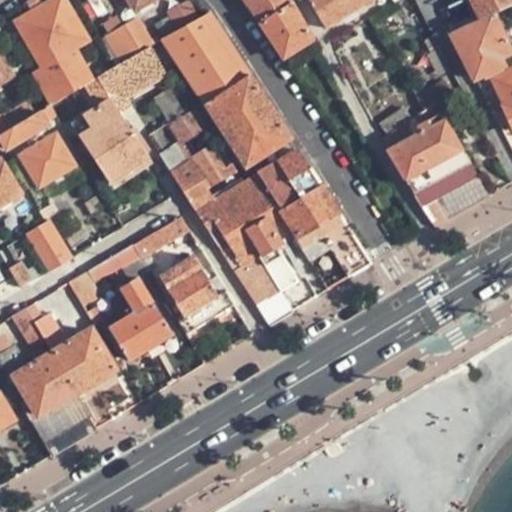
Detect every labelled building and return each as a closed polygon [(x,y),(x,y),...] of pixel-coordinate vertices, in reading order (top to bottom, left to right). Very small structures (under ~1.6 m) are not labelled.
[(68,0),(49,0),(32,10),(14,20),(54,86),(75,73),(70,64),(84,56),(79,46),(91,39),(68,0)] [(30,0),(28,2),(32,10),(49,0),(48,0),(30,0)] [(127,0),(135,11),(154,0),(127,0)] [(290,0),(244,0),(258,21),(292,2),(291,0),(290,0)] [(309,0),(327,29),(370,3),(368,0),(309,0)] [(391,0),(374,0),(370,3),(375,11),(391,0)] [(511,0),(470,0),(480,19),(494,13),(511,4),(511,0)] [(292,2),(258,21),(284,60),(313,43),(292,2)] [(251,75),(211,11),(163,38),(206,103),(251,75)] [(511,53),(511,49),(494,13),(480,19),(451,33),(476,81),(507,67),(503,58),(511,53)] [(102,41),(117,66),(153,44),(154,42),(140,18),(102,41)] [(117,66),(107,72),(118,89),(122,87),(128,96),(170,71),(153,44),(117,66)] [(12,74),(4,60),(0,62),(0,75),(2,80),(12,74)] [(92,70),(96,78),(107,72),(102,64),(92,70)] [(511,71),(496,79),(511,111),(511,71)] [(107,72),(96,78),(87,83),(98,100),(118,89),(107,72)] [(292,140),(251,75),(206,103),(247,167),(292,140)] [(410,87),(425,112),(437,105),(453,94),(444,79),(432,86),(427,78),(410,87)] [(410,87),(408,84),(397,91),(407,108),(376,127),(383,137),(425,112),(410,87)] [(134,106),(128,96),(122,87),(118,89),(128,105),(130,109),(134,106)] [(128,105),(118,89),(98,100),(102,106),(114,99),(120,109),(123,114),(130,109),(128,105)] [(29,99),(5,114),(13,128),(37,113),(29,99)] [(114,99),(102,106),(72,125),(78,135),(120,109),(114,99)] [(57,117),(50,105),(46,107),(37,113),(13,128),(0,135),(0,140),(5,149),(8,153),(53,126),(51,121),(57,117)] [(442,113),(437,105),(425,112),(383,137),(375,142),(394,173),(429,231),(489,195),(447,125),(456,119),(449,109),(442,113)] [(123,114),(120,109),(78,135),(110,184),(151,157),(123,114)] [(193,110),(172,122),(157,131),(148,136),(196,210),(214,199),(209,190),(234,175),(193,110)] [(0,135),(13,128),(5,114),(4,113),(1,115),(0,114),(0,135)] [(152,124),(157,131),(172,122),(167,115),(152,124)] [(20,155),(39,188),(78,165),(59,131),(20,155)] [(298,148),(277,161),(300,196),(321,183),(298,148)] [(0,208),(26,194),(6,161),(0,164),(0,208)] [(300,196),(277,161),(258,172),(280,208),(300,196)] [(258,172),(243,182),(265,218),(267,216),(271,213),(277,210),(280,208),(258,172)] [(243,182),(227,191),(250,227),(265,218),(243,182)] [(321,183),(300,196),(332,249),(349,276),(370,263),(321,183)] [(227,191),(214,199),(196,210),(219,246),(244,231),(250,227),(227,191)] [(289,240),(322,293),(349,276),(332,249),(300,196),(280,208),(277,210),(294,237),(289,240)] [(271,213),(289,240),(294,237),(277,210),(271,213)] [(289,240),(271,213),(267,216),(284,243),(289,240)] [(267,216),(265,218),(250,227),(244,231),(282,292),(293,310),(322,293),(289,240),(284,243),(267,216)] [(181,217),(133,245),(141,257),(150,252),(177,236),(189,229),(181,217)] [(50,270),(73,257),(49,218),(27,232),(50,270)] [(293,310),(282,292),(244,231),(219,246),(268,325),(293,310)] [(192,261),(177,236),(150,252),(159,267),(165,276),(192,261)] [(141,257),(133,245),(90,271),(97,283),(98,282),(123,268),(141,257)] [(150,272),(159,267),(150,252),(141,257),(150,272)] [(150,272),(141,257),(123,268),(132,283),(143,276),(150,272)] [(192,261),(165,276),(162,278),(170,294),(164,297),(177,319),(226,291),(212,268),(203,273),(195,259),(192,261)] [(22,261),(10,268),(21,288),(34,280),(28,271),(22,261)] [(34,280),(46,273),(40,263),(28,271),(34,280)] [(90,271),(70,282),(75,292),(77,296),(84,306),(98,298),(98,282),(97,283),(90,271)] [(178,332),(143,276),(132,283),(123,289),(137,312),(112,327),(132,360),(150,349),(163,341),(178,332)] [(75,292),(70,282),(60,288),(68,301),(77,296),(75,292)] [(226,291),(177,319),(188,339),(237,311),(226,291)] [(36,303),(26,309),(45,340),(54,334),(36,303)] [(45,340),(26,309),(17,314),(37,345),(45,340)] [(89,314),(97,327),(103,322),(96,310),(89,314)] [(122,369),(97,327),(46,357),(31,366),(7,379),(32,422),(78,395),(122,369)] [(0,343),(0,355),(19,345),(13,335),(0,343)] [(169,351),(163,341),(150,349),(156,359),(169,351)] [(40,348),(26,356),(31,366),(46,357),(40,348)] [(2,392),(0,392),(0,430),(18,419),(2,392)] [(92,418),(78,395),(32,422),(46,445),(92,418)]
